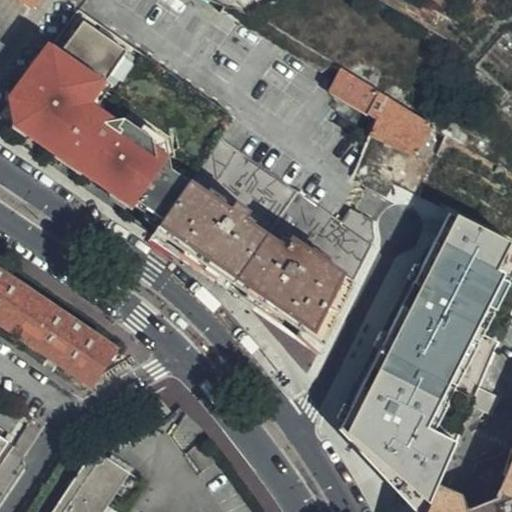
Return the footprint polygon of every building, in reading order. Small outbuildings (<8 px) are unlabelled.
[(0,0),(0,43),(4,46),(37,0),(0,0)] [(80,173),(120,118),(142,89),(89,51),(66,81),(88,97),(50,151),(80,173)] [(370,186),(398,198),(420,160),(438,171),(455,142),(435,130),(394,105),(341,72),(329,90),(375,118),(363,147),(348,178),(368,190),(370,186)] [(228,289),(317,352),(373,245),(372,242),(371,240),(371,238),(371,237),(370,236),(370,234),(370,233),(370,231),(370,229),(370,228),(371,227),(373,223),(350,208),(340,222),(220,142),(158,100),(136,131),(195,171),(150,236),(228,289)] [(511,177),(455,142),(438,171),(420,160),(398,198),(434,217),(511,260),(511,177)] [(472,291),(491,255),(442,227),(432,221),(423,237),(412,257),(466,288),(472,291)] [(466,288),(412,257),(411,256),(402,262),(379,311),(422,333),(429,321),(442,297),(457,306),(466,288)] [(118,353),(0,273),(0,322),(94,387),(118,353)] [(359,353),(470,412),(491,364),(443,338),(435,352),(418,342),(422,333),(379,311),(359,353)] [(379,507),(381,511),(425,511),(437,486),(442,475),(450,458),(470,412),(359,353),(327,418),(379,507)] [(155,397),(146,406),(158,420),(167,412),(155,397)] [(24,422),(27,417),(7,404),(5,407),(24,422)] [(50,511),(101,511),(109,501),(127,474),(92,450),(50,511)] [(498,499),(480,509),(480,511),(511,511),(511,453),(505,470),(506,484),(498,499)] [(425,511),(480,511),(480,509),(477,499),(451,488),(437,486),(425,511)]
